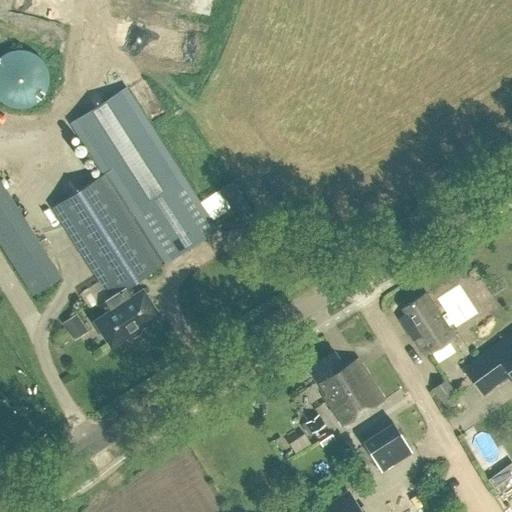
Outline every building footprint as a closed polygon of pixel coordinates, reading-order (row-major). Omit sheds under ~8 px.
[(0,100),(3,103),(7,105),(11,107),(15,108),(19,108),(23,108),(27,107),(31,105),(35,103),(38,101),(41,98),(44,94),(46,91),(47,87),(48,83),(49,78),(48,74),(47,70),(46,66),(44,62),(41,59),(38,56),(35,54),(31,51),(27,50),(23,49),(19,49),(15,49),(11,50),(7,51),(3,54),(0,55),(0,100)] [(135,293),(130,284),(216,231),(126,86),(70,121),(102,173),(50,205),(107,297),(96,304),(102,314),(91,320),(107,345),(125,334),(127,337),(131,338),(138,334),(139,330),(136,326),(155,315),(140,290),(135,293)] [(0,248),(29,295),(60,276),(0,179),(0,248)] [(237,217),(250,208),(233,181),(220,189),(237,217)] [(402,312),(396,315),(401,323),(410,338),(411,337),(421,354),(448,339),(441,328),(448,324),(451,328),(474,315),(456,286),(434,299),(445,318),(438,322),(421,293),(399,306),(402,312)] [(75,314),(62,322),(73,340),(86,332),(75,314)] [(511,382),(511,328),(461,368),(482,395),(507,376),(511,382)] [(342,362),(333,347),(307,363),(320,383),(317,384),(342,424),(384,397),(356,353),(342,362)] [(446,409),(460,398),(444,379),(431,390),(446,409)] [(311,433),(324,424),(318,414),(305,423),(311,433)] [(381,472),(411,453),(392,422),(362,441),(381,472)] [(322,481),(333,475),(327,463),(316,469),(322,481)] [(342,499),(320,511),(362,511),(353,497),(351,493),(342,499)] [(307,497),(285,507),(287,511),(301,511),(312,507),(307,497)]
